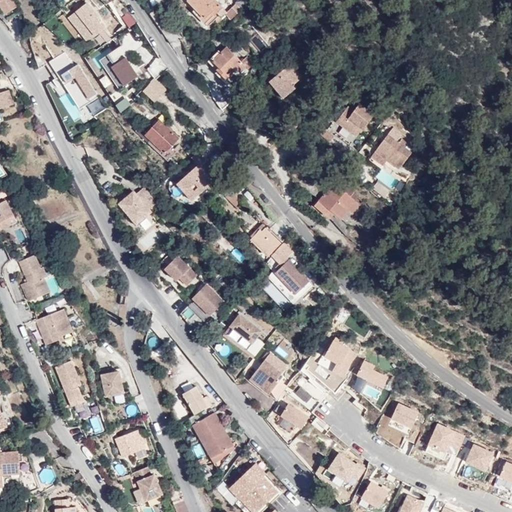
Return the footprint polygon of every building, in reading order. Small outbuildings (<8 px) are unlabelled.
[(0,0),(0,6),(5,14),(18,7),(14,0),(0,0)] [(187,0),(188,0),(195,9),(204,19),(211,13),(213,11),(216,13),(220,18),(227,13),(214,0),(187,0)] [(70,19),(90,43),(105,29),(97,20),(97,19),(96,20),(93,17),(97,14),(87,4),(70,19)] [(236,5),(226,14),(230,18),(240,10),(236,5)] [(157,8),(153,12),(169,36),(174,32),(157,8)] [(204,19),(195,9),(192,11),(204,24),(213,16),(211,13),(204,19)] [(169,36),(153,12),(150,14),(166,37),(169,36)] [(257,34),(251,38),(259,50),(265,46),(257,34)] [(227,47),(212,61),(219,68),(217,69),(226,79),(235,70),(239,73),(244,69),(246,70),(252,65),(244,56),(239,60),(227,47)] [(59,99),(74,122),(83,117),(87,122),(105,109),(68,51),(50,62),(59,78),(58,79),(67,93),(59,99)] [(100,61),(118,89),(137,76),(124,56),(113,63),(108,55),(100,61)] [(153,77),(166,70),(160,59),(147,66),(153,77)] [(290,64),(269,81),(284,98),(296,88),(293,85),(302,78),(290,64)] [(144,93),(152,99),(161,88),(152,82),(144,93)] [(223,109),(235,98),(227,87),(214,97),(223,109)] [(10,89),(0,92),(0,108),(15,103),(10,89)] [(252,96),(244,103),(251,111),(259,104),(252,96)] [(126,99),(115,106),(121,114),(131,106),(126,99)] [(356,129),(360,132),(362,133),(375,116),(360,105),(354,112),(349,108),(337,122),(353,133),(356,129)] [(288,114),(281,120),(292,131),(298,125),(288,114)] [(165,154),(171,147),(180,139),(160,120),(145,134),(151,140),(165,154)] [(324,128),(319,134),(331,143),(335,136),(324,128)] [(375,153),(387,161),(399,171),(412,154),(388,136),(375,153)] [(176,153),(171,147),(165,154),(151,140),(149,143),(168,161),(176,153)] [(383,167),(387,161),(375,153),(371,158),(383,167)] [(207,159),(179,183),(194,200),(222,177),(217,172),(216,173),(212,168),(213,167),(207,159)] [(194,200),(179,183),(176,186),(191,203),(194,200)] [(335,213),(342,219),(344,217),(349,210),(352,213),(353,214),(360,205),(354,200),(350,196),(340,188),(334,183),(320,201),(335,213)] [(344,183),(340,188),(350,196),(353,193),(354,192),(344,183)] [(157,204),(144,189),(136,196),(134,194),(120,206),(138,226),(152,213),(149,211),(157,204)] [(232,190),(226,195),(239,207),(244,202),(232,190)] [(8,219),(14,216),(6,201),(0,203),(0,227),(1,230),(11,225),(8,219)] [(315,206),(330,219),(335,213),(320,201),(315,206)] [(349,210),(344,217),(347,219),(352,213),(349,210)] [(335,213),(330,219),(347,237),(349,226),(342,219),(335,213)] [(17,221),(14,216),(8,219),(11,225),(17,221)] [(15,245),(26,240),(19,223),(8,227),(15,245)] [(282,240),(267,226),(262,231),(260,230),(251,239),(267,255),(282,240)] [(162,237),(153,227),(136,243),(145,253),(162,237)] [(223,237),(218,243),(228,251),(233,245),(223,237)] [(295,249),(287,240),(272,255),(280,263),(295,249)] [(21,260),(28,277),(29,280),(26,281),(22,283),(28,296),(41,291),(42,294),(51,291),(45,278),(48,276),(44,267),(41,268),(36,254),(21,260)] [(177,255),(164,268),(184,287),(187,285),(197,274),(177,255)] [(289,260),(276,273),(296,294),(298,292),(302,296),(313,285),(289,260)] [(224,301),(206,283),(192,297),(210,315),(224,301)] [(30,300),(42,294),(41,291),(28,296),(30,300)] [(186,307),(180,315),(196,328),(202,319),(186,307)] [(72,332),(66,317),(61,318),(58,311),(36,320),(46,344),(58,340),(58,337),(62,336),(72,332)] [(252,355),(264,341),(258,336),(255,334),(259,328),(245,317),(243,319),(239,316),(225,334),(252,355)] [(215,351),(227,342),(219,334),(212,339),(208,343),(215,351)] [(325,357),(337,363),(332,371),(343,377),(356,354),(349,349),(343,345),(344,342),(336,337),(325,357)] [(266,342),(264,341),(252,355),(254,357),(266,342)] [(274,350),(288,361),(295,352),(281,341),(274,350)] [(276,398),(284,387),(278,382),(280,380),(277,378),(288,365),(271,352),(261,365),(264,367),(261,372),(257,369),(250,378),(276,398)] [(388,378),(373,370),(375,366),(364,360),(357,375),(383,388),(388,378)] [(81,384),(71,361),(55,367),(72,406),(84,402),(77,386),(81,384)] [(124,392),(119,371),(110,373),(109,370),(101,372),(106,396),(124,392)] [(204,398),(197,385),(184,393),(196,414),(209,406),(204,398)] [(418,413),(398,403),(391,418),(412,427),(418,413)] [(135,404),(126,408),(131,417),(139,412),(135,404)] [(309,418),(288,404),(281,416),(301,430),(309,418)] [(227,430),(216,411),(194,424),(212,457),(235,445),(228,433),(223,435),(222,433),(227,430)] [(324,432),(329,427),(319,417),(303,433),(323,453),(334,443),(324,432)] [(439,424),(426,452),(444,460),(447,452),(446,452),(449,444),(460,449),(466,436),(439,424)] [(144,448),(136,430),(114,439),(122,457),(144,448)] [(494,451),(475,443),(467,460),(486,469),(494,451)] [(0,455),(0,485),(22,483),(20,451),(2,452),(1,452),(1,456),(0,455)] [(330,469),(348,480),(352,473),(359,477),(365,467),(358,462),(356,464),(339,454),(330,469)] [(511,462),(507,460),(501,474),(511,479),(511,462)] [(256,466),(230,491),(240,501),(250,511),(260,511),(270,502),(278,495),(264,479),(266,476),(256,466)] [(147,467),(133,473),(145,501),(162,494),(153,475),(151,477),(147,467)] [(390,492),(373,481),(363,497),(380,508),(390,492)] [(429,511),(430,511),(432,506),(407,495),(402,506),(407,509),(405,511),(429,511)] [(76,511),(76,508),(70,508),(69,500),(56,501),(56,511),(76,511)] [(250,511),(240,501),(236,505),(242,511),(250,511)] [(430,511),(431,511),(455,511),(434,502),(432,506),(430,511)] [(154,511),(152,503),(141,506),(143,511),(154,511)]
